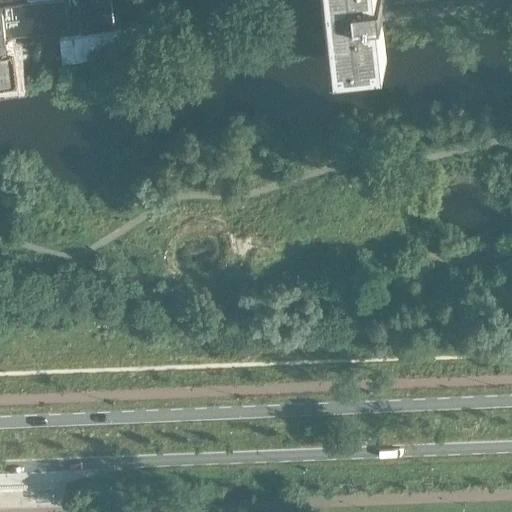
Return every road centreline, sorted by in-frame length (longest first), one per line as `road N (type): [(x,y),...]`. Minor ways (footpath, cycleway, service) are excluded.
road 1 (secondary): [(511,394),(0,418)]
road 2 (secondary): [(0,468),(511,451)]
